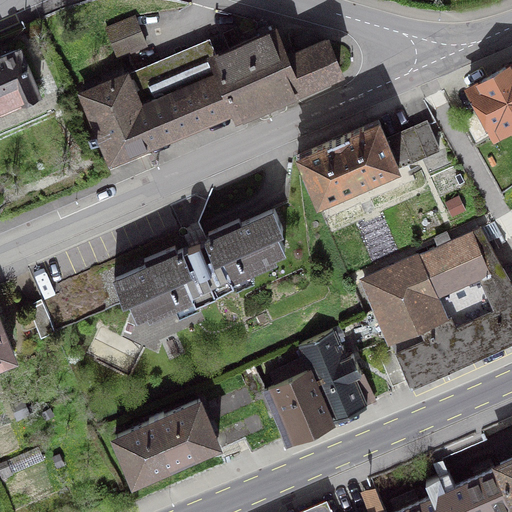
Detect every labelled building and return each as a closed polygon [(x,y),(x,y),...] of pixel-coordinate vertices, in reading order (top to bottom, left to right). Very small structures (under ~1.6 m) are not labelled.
[(118,56),(145,44),(134,16),(106,28),(118,56)] [(273,29),(215,54),(222,69),(149,100),(136,70),(83,92),(110,158),(234,106),(238,115),(339,72),(325,39),(284,57),(273,29)] [(208,40),(136,70),(149,100),(222,69),(215,54),(208,40)] [(0,109),(40,93),(19,47),(0,55),(0,109)] [(511,63),(469,88),(494,132),(510,123),(511,125),(511,63)] [(317,201),(399,166),(387,140),(378,119),(297,155),(317,201)] [(429,122),(387,140),(399,166),(440,148),(429,122)] [(208,229),(210,235),(177,250),(174,244),(144,257),(146,263),(114,277),(122,296),(128,293),(136,311),(149,306),(151,310),(193,292),(195,298),(198,296),(233,281),(231,275),(272,256),(270,252),(284,246),(277,229),(282,226),(274,207),(241,221),(239,216),(208,229)] [(511,286),(479,227),(450,240),(447,231),(435,236),(439,245),(363,278),(394,349),(406,376),(410,384),(511,338),(511,286)] [(42,301),(29,307),(40,334),(54,329),(42,301)] [(298,343),(308,367),(331,419),(367,403),(354,375),(361,372),(353,354),(346,357),(337,339),(345,335),(339,324),(298,343)] [(0,325),(0,357),(12,353),(0,325)] [(392,382),(406,376),(394,349),(380,355),(392,382)] [(331,419),(308,367),(264,388),(286,440),(331,419)] [(151,419),(116,435),(135,478),(135,475),(215,440),(217,442),(198,399),(164,414),(163,412),(150,417),(151,419)] [(511,457),(500,463),(501,465),(511,490),(511,457)] [(488,511),(511,502),(511,490),(501,465),(494,468),(490,459),(470,467),(474,476),(455,484),(448,469),(425,478),(432,494),(418,500),(413,488),(389,499),(393,510),(388,511),(488,511)] [(386,511),(380,498),(366,504),(369,511),(386,511)]
